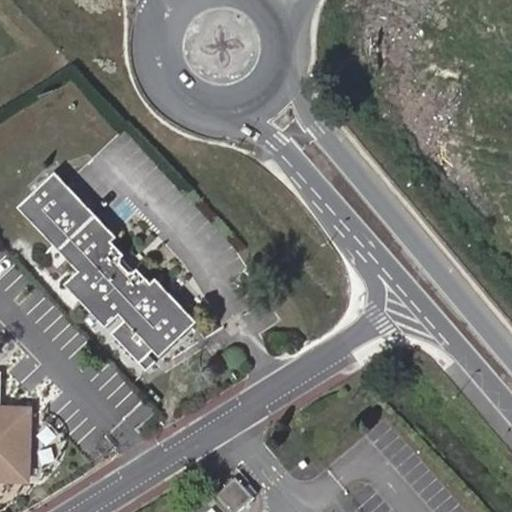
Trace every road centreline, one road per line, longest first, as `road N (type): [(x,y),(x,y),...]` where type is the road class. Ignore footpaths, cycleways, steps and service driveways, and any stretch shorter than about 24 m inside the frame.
road 1 (unclassified): [(410,299),(69,511)]
road 2 (secondary): [(511,354),(321,127),(300,92),(297,60)]
road 3 (secondary): [(228,112),(281,141),(410,299)]
road 4 (unknown): [(149,462),(0,295)]
road 5 (secondary): [(410,299),(511,415)]
